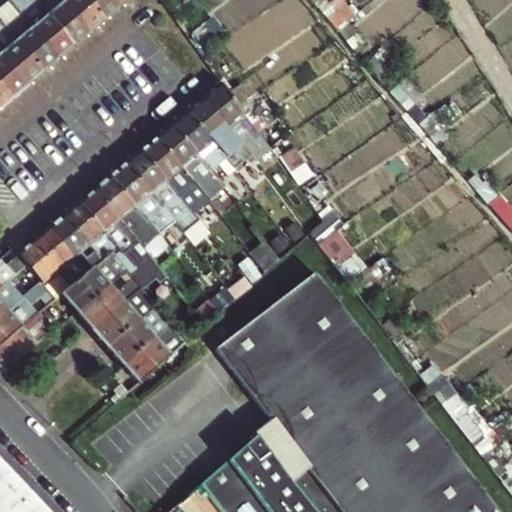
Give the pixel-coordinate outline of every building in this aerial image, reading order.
[(1,22),(4,25),(43,71),(58,58),(14,5),(9,0),(0,0),(0,2),(9,15),(1,22)] [(20,0),(14,5),(58,58),(74,45),(35,0),(20,0)] [(35,0),(74,45),(89,32),(61,0),(35,0)] [(61,0),(89,32),(105,19),(88,0),(61,0)] [(88,0),(105,19),(120,6),(114,0),(88,0)] [(0,51),(27,84),(43,71),(4,25),(0,27),(0,51)] [(0,82),(12,97),(27,84),(0,51),(0,82)] [(221,80),(200,98),(240,146),(250,157),(260,148),(265,154),(271,149),(221,80)] [(0,106),(12,97),(0,82),(0,106)] [(240,146),(200,98),(184,111),(233,170),(241,163),(232,153),(240,146)] [(226,177),(233,170),(184,111),(170,124),(210,173),(217,166),(226,177)] [(154,137),(207,201),(222,188),(210,173),(170,124),(154,137)] [(154,137),(139,150),(192,215),(208,202),(207,201),(154,137)] [(123,164),(175,225),(181,233),(196,220),(192,215),(139,150),(123,164)] [(159,238),(175,225),(123,164),(109,176),(136,208),(159,238)] [(136,208),(109,176),(94,189),(117,217),(138,244),(144,252),(159,238),(136,208)] [(144,252),(138,244),(117,217),(94,189),(78,203),(105,235),(116,248),(110,253),(125,273),(131,281),(139,290),(153,279),(156,284),(164,278),(144,252)] [(63,216),(90,247),(101,260),(110,253),(116,248),(105,235),(78,203),(63,216)] [(101,260),(90,247),(63,216),(48,228),(87,273),(93,268),(101,260)] [(333,216),(313,230),(339,267),(359,253),(333,216)] [(87,273),(48,228),(34,241),(72,286),(87,273)] [(62,295),(72,286),(34,241),(17,255),(18,255),(27,267),(41,283),(56,300),(62,295)] [(78,314),(109,288),(125,273),(110,253),(101,260),(93,268),(87,273),(72,286),(62,295),(78,314)] [(0,289),(27,267),(18,255),(0,270),(0,289)] [(315,511),(500,511),(311,272),(213,350),(269,422),(254,434),(315,511)] [(250,285),(244,278),(228,292),(234,299),(250,285)] [(115,295),(109,288),(78,314),(92,331),(133,295),(139,290),(131,281),(115,295)] [(0,317),(22,299),(13,289),(0,300),(0,317)] [(108,350),(155,310),(139,290),(133,295),(92,331),(108,350)] [(234,299),(228,292),(212,306),(218,314),(234,299)] [(0,347),(37,316),(22,299),(0,317),(0,347)] [(124,368),(169,329),(155,310),(108,350),(124,368)] [(0,369),(3,373),(42,338),(33,328),(44,319),(40,314),(37,316),(0,347),(0,369)] [(138,385),(182,346),(169,329),(124,368),(138,385)] [(312,511),(255,438),(201,486),(222,511),(312,511)] [(53,511),(0,455),(0,511),(53,511)]
